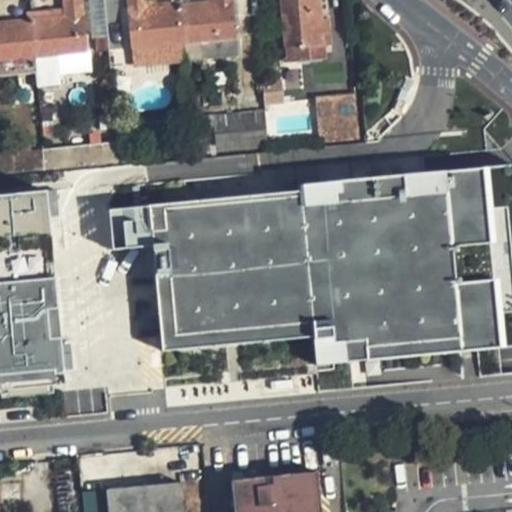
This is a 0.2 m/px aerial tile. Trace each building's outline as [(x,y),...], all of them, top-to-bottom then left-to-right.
[(62,0),(64,10),(30,13),(36,73),(36,83),(56,81),(55,75),(53,56),(87,53),(81,0),(62,0)] [(145,0),(126,0),(131,49),(149,47),(150,64),(185,61),(180,2),(146,6),(145,0)] [(236,40),(232,0),(213,0),(213,2),(180,5),(183,44),(236,40)] [(319,0),(280,0),(285,48),(298,47),(300,62),(326,59),(325,46),(331,46),(329,19),(321,19),(319,0)] [(104,1),(92,2),(94,36),(107,35),(104,1)] [(0,77),(36,73),(30,13),(25,13),(26,20),(0,22),(0,77)] [(236,40),(183,44),(185,61),(238,57),(236,40)] [(149,47),(131,49),(133,66),(150,64),(149,47)] [(87,53),(53,56),(55,75),(91,71),(90,53),(87,53)] [(262,83),(263,104),(283,102),(281,81),(262,83)] [(357,140),(354,94),(315,97),(319,144),(357,140)] [(267,149),(264,111),(213,116),(216,154),(267,149)] [(115,143),(42,151),(44,170),(117,163),(115,143)] [(0,151),(0,175),(44,171),(44,170),(42,151),(42,150),(31,151),(31,148),(0,151)] [(105,366),(107,366),(106,361),(114,360),(115,365),(307,346),(309,366),(344,362),(344,366),(511,349),(511,162),(461,168),(460,159),(324,172),(325,177),(289,181),(290,193),(121,207),(124,219),(114,220),(107,223),(101,229),(95,239),(93,252),(105,366)] [(0,395),(63,389),(41,190),(0,194),(0,395)] [(319,511),(315,472),(231,481),(234,511),(319,511)] [(183,511),(180,483),(106,489),(108,511),(183,511)] [(15,489),(0,489),(0,504),(16,503),(15,489)] [(105,491),(83,492),(84,511),(96,511),(106,511),(105,491)]
